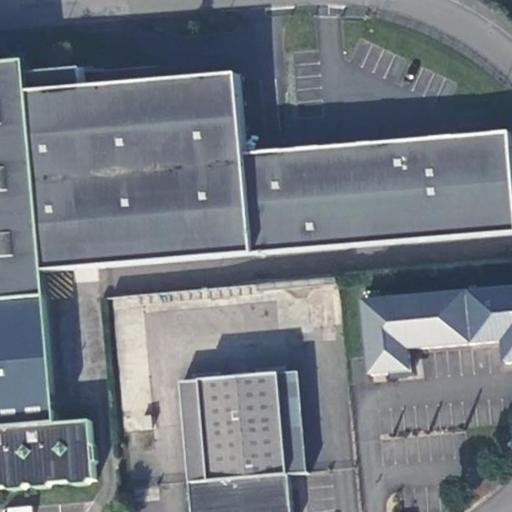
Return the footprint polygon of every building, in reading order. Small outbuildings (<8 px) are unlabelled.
[(60,424),(48,272),(108,268),(94,91),(32,94),(29,64),(0,66),(0,489),(8,488),(12,491),(26,491),(29,487),(33,486),(37,489),(51,488),(55,485),(72,483),(76,487),(90,486),(93,481),(98,481),(97,465),(100,462),(99,447),(95,445),(93,421),(60,424)] [(239,76),(94,91),(108,268),(511,233),(511,139),(511,134),(433,140),(301,152),(249,156),(239,76)] [(472,294),(368,303),(375,377),(416,373),(414,351),(476,346),(472,294)] [(302,373),(282,375),(291,477),(309,476),(302,373)] [(191,484),(193,511),(293,511),(291,477),(282,375),(183,383),(184,397),(204,395),(211,482),(191,484)] [(184,397),(191,484),(211,482),(204,395),(184,397)]
